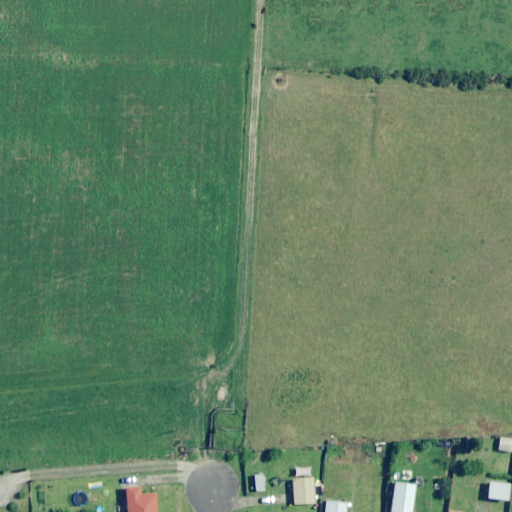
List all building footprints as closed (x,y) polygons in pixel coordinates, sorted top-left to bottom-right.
[(476,438),(466,437),(465,448),(475,449),(476,438)] [(511,439),(498,438),(497,452),(510,453),(511,439)] [(262,474),(251,475),(253,493),(263,492),(262,474)] [(312,505),(312,480),(291,480),(291,505),(312,505)] [(409,511),(413,485),(393,483),(388,511),(409,511)] [(507,485),(487,483),(485,500),(505,502),(507,485)] [(139,487),(122,489),(124,511),(154,511),(153,494),(140,496),(139,487)] [(343,511),(345,504),(324,502),(322,511),(343,511)]
